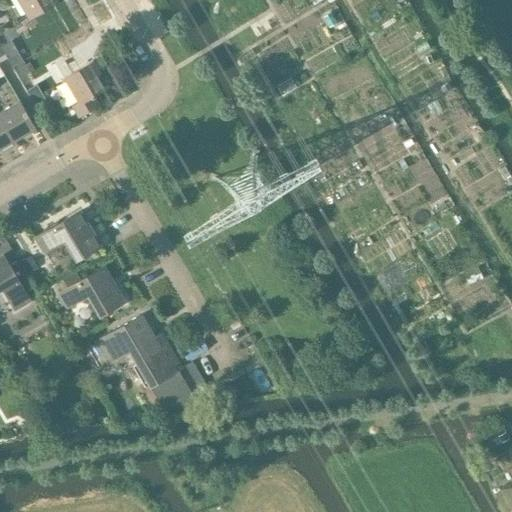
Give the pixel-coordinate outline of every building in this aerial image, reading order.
[(16,0),(26,16),(52,0),(16,0)] [(0,47),(6,57),(16,51),(10,41),(0,47)] [(16,51),(6,57),(12,67),(22,62),(16,51)] [(93,64),(65,81),(78,103),(71,107),(77,117),(97,105),(92,95),(106,87),(93,64)] [(368,64),(357,70),(361,79),(372,73),(368,64)] [(26,91),(32,100),(42,95),(36,85),(26,91)] [(42,95),(32,100),(38,111),(48,105),(42,95)] [(437,100),(425,108),(432,118),(444,111),(437,100)] [(20,101),(0,112),(0,118),(13,141),(35,128),(20,101)] [(0,118),(0,148),(13,141),(0,118)] [(34,237),(42,251),(63,239),(75,260),(100,246),(80,211),(34,237)] [(31,256),(19,264),(27,276),(39,269),(31,256)] [(24,275),(20,267),(16,269),(14,265),(9,267),(2,257),(0,257),(0,289),(2,288),(15,309),(28,301),(24,293),(32,289),(24,275)] [(103,267),(58,294),(66,307),(86,295),(99,316),(123,302),(103,267)] [(476,267),(463,275),(469,286),(482,278),(476,267)] [(140,315),(96,341),(108,363),(128,351),(149,386),(160,404),(176,395),(181,403),(194,401),(177,370),(180,368),(160,334),(154,338),(140,315)] [(429,354),(423,342),(412,347),(419,359),(429,354)] [(505,432),(497,437),(501,443),(509,439),(505,432)]
